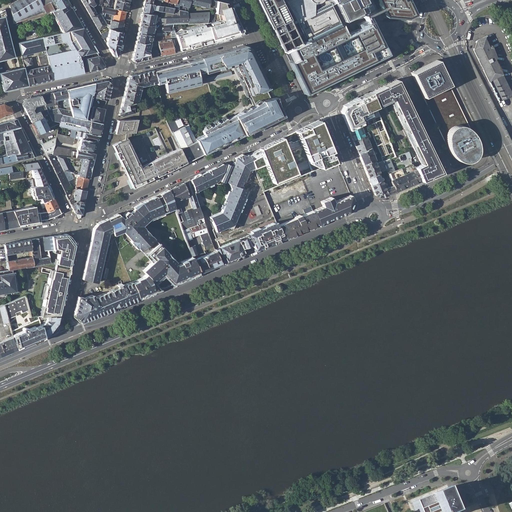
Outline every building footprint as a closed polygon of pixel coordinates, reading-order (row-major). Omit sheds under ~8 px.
[(17,0),(9,5),(11,13),(13,23),(49,11),(53,10),(49,2),(42,5),(39,0),(17,0)] [(82,0),(81,1),(90,16),(95,13),(91,6),(94,4),(92,0),(82,0)] [(92,0),(94,4),(101,5),(102,6),(104,6),(111,8),(112,8),(114,1),(112,0),(110,0),(92,0)] [(127,0),(114,0),(114,1),(112,8),(114,9),(126,11),(127,0)] [(188,0),(174,0),(174,2),(173,8),(177,9),(178,9),(186,11),(187,6),(188,4),(188,0)] [(214,22),(174,32),(175,35),(175,38),(179,50),(212,41),(238,34),(240,28),(230,6),(228,6),(227,6),(226,3),(216,0),(215,9),(215,13),(214,22)] [(213,0),(188,0),(188,4),(208,8),(215,9),(216,0),(213,0)] [(256,0),(271,28),(272,27),(284,52),(291,48),(300,44),(290,24),(289,22),(278,0),(256,0)] [(285,0),(294,18),(295,19),(296,21),(305,42),(340,25),(330,4),(329,1),(321,5),(320,1),(321,0),(285,0)] [(333,0),(334,2),(343,21),(360,13),(356,5),(358,4),(365,1),(364,0),(333,0)] [(375,0),(380,8),(381,10),(384,15),(404,17),(412,13),(406,0),(375,0)] [(143,3),(141,13),(150,14),(151,11),(153,9),(160,11),(160,17),(160,21),(160,24),(172,23),(187,23),(186,12),(186,11),(178,9),(177,9),(173,8),(161,6),(152,4),(150,4),(143,3)] [(80,25),(73,12),(70,7),(69,7),(67,4),(57,8),(53,10),(49,11),(62,32),(67,31),(81,28),(79,25),(80,25)] [(123,23),(126,11),(114,9),(112,8),(111,8),(104,6),(102,6),(94,4),(98,9),(99,11),(103,19),(112,21),(123,23)] [(375,10),(366,14),(367,16),(376,12),(381,10),(380,8),(375,10)] [(98,31),(107,25),(106,24),(103,19),(99,11),(95,13),(90,16),(98,31)] [(207,11),(186,12),(187,23),(206,22),(207,11)] [(141,13),(139,23),(152,24),(153,24),(156,24),(156,21),(153,21),(153,20),(156,20),(160,21),(160,17),(154,15),(154,14),(150,14),(141,13)] [(284,52),(286,58),(288,62),(304,94),(385,54),(381,46),(373,30),(373,28),(367,16),(366,14),(362,16),(366,24),(353,30),(347,33),(345,34),(340,25),(305,42),(300,44),(291,48),(284,52)] [(366,24),(362,16),(346,24),(353,30),(366,24)] [(121,32),(123,23),(112,21),(110,20),(109,25),(106,24),(107,25),(109,29),(121,32)] [(139,23),(135,41),(149,42),(153,41),(156,41),(170,38),(171,35),(166,35),(166,32),(156,32),(155,35),(152,35),(151,35),(153,28),(158,28),(158,24),(156,24),(153,24),(152,24),(139,23)] [(173,52),(179,50),(175,38),(175,35),(174,32),(172,23),(171,30),(171,35),(170,38),(173,52)] [(103,64),(89,40),(82,41),(81,36),(86,35),(82,28),(81,28),(67,31),(69,39),(70,41),(74,38),(79,48),(75,50),(79,57),(82,55),(91,53),(92,57),(86,58),(89,71),(102,68),(103,64)] [(116,55),(121,32),(109,29),(100,34),(103,39),(106,37),(105,43),(113,56),(116,55)] [(0,57),(5,56),(13,54),(8,31),(3,33),(0,33),(0,57)] [(62,32),(59,33),(42,37),(45,48),(46,51),(48,63),(49,64),(52,79),(83,73),(79,57),(75,50),(70,41),(69,39),(67,31),(62,32)] [(496,96),(498,100),(511,96),(511,95),(511,93),(502,73),(488,36),(477,41),(476,41),(473,49),(491,86),(494,91),(496,96)] [(42,37),(18,42),(20,53),(21,54),(45,48),(42,37)] [(160,55),(173,52),(170,38),(156,41),(153,41),(154,46),(157,45),(160,55)] [(153,41),(149,42),(135,41),(133,51),(131,59),(133,61),(149,58),(148,51),(148,47),(154,46),(153,41)] [(217,53),(200,57),(204,72),(205,73),(222,69),(230,67),(232,66),(247,97),(249,96),(254,105),(235,114),(221,121),(221,120),(218,122),(217,121),(210,126),(209,125),(201,130),(204,135),(196,139),(196,141),(198,145),(203,154),(241,135),(244,134),(282,115),(273,96),(269,88),(258,65),(253,54),(249,48),(244,45),(227,50),(217,53)] [(148,51),(149,58),(158,55),(157,49),(148,51)] [(48,63),(46,51),(42,52),(42,54),(38,55),(38,56),(39,62),(37,62),(38,65),(48,63)] [(23,65),(24,68),(32,67),(30,57),(25,58),(25,56),(21,57),(23,65)] [(155,83),(156,84),(163,82),(165,92),(200,84),(197,74),(204,72),(200,57),(197,58),(183,62),(152,70),(155,83)] [(447,147),(448,150),(450,154),(452,157),(455,160),(457,161),(460,162),(463,162),(466,162),(469,161),(472,159),(474,157),(476,154),(477,151),(477,148),(477,145),(476,143),(474,139),(473,136),(472,133),(469,128),(449,86),(436,60),(411,72),(424,99),(447,147)] [(28,85),(52,79),(49,64),(47,65),(47,66),(26,71),(26,70),(24,70),(28,85)] [(2,86),(3,91),(28,85),(24,70),(24,68),(23,65),(0,69),(0,77),(1,77),(1,79),(1,80),(1,82),(2,83),(3,86),(2,86)] [(127,77),(121,105),(132,102),(136,101),(138,101),(141,85),(142,86),(155,83),(152,70),(129,75),(127,77)] [(207,77),(208,81),(232,74),(231,71),(207,77)] [(373,90),(370,92),(376,106),(390,101),(422,164),(415,167),(416,169),(420,181),(441,172),(396,79),(373,90)] [(104,81),(93,83),(92,91),(94,91),(95,92),(94,97),(106,100),(110,84),(106,80),(104,81)] [(70,111),(71,117),(84,120),(88,106),(90,96),(92,91),(93,83),(65,89),(69,107),(70,111)] [(64,108),(69,107),(65,89),(52,92),(53,101),(56,100),(62,99),(64,108)] [(51,121),(59,122),(60,114),(56,113),(57,107),(57,108),(56,100),(53,101),(52,92),(46,94),(40,95),(48,113),(51,121)] [(343,105),(341,111),(348,130),(360,125),(367,122),(364,112),(376,106),(370,92),(343,105)] [(22,105),(30,121),(48,113),(40,95),(25,98),(22,105)] [(118,115),(121,116),(135,112),(133,105),(137,104),(136,101),(132,102),(121,105),(118,115)] [(0,117),(4,115),(12,112),(9,107),(6,105),(3,103),(0,103),(0,117)] [(89,121),(101,123),(104,109),(93,106),(89,121)] [(60,114),(71,117),(70,111),(57,108),(57,107),(56,113),(60,114)] [(36,134),(47,129),(58,123),(59,122),(51,121),(48,113),(30,121),(36,134)] [(60,114),(59,122),(58,123),(58,127),(75,130),(77,131),(98,135),(101,123),(89,121),(84,120),(71,117),(60,114)] [(165,120),(171,133),(179,148),(179,149),(184,160),(186,162),(190,160),(203,154),(198,145),(196,141),(196,139),(189,124),(184,126),(179,115),(173,117),(165,120)] [(0,131),(19,127),(15,118),(6,120),(0,122),(0,131)] [(137,119),(117,119),(114,133),(134,132),(137,119)] [(334,162),(336,161),(334,155),(332,150),(318,119),(305,125),(294,130),(281,137),(259,148),(247,154),(248,156),(263,191),(297,177),(300,176),(311,171),(319,168),(334,162)] [(374,123),(369,124),(371,130),(372,133),(373,136),(378,134),(374,123)] [(348,130),(353,141),(365,136),(364,133),(361,126),(360,125),(348,130)] [(6,153),(7,155),(15,154),(30,150),(19,127),(0,131),(0,139),(3,139),(6,153)] [(77,131),(75,130),(74,137),(74,138),(80,139),(80,138),(83,139),(93,141),(97,142),(98,135),(77,131)] [(389,142),(384,130),(379,131),(384,144),(389,142)] [(56,133),(55,137),(55,141),(72,144),(74,138),(74,137),(56,133)] [(116,142),(112,144),(132,188),(186,162),(184,160),(179,149),(179,148),(152,161),(139,135),(136,137),(128,140),(127,137),(116,142)] [(353,141),(358,153),(370,148),(370,147),(366,136),(365,136),(353,141)] [(46,155),(52,155),(54,145),(55,141),(55,137),(43,143),(41,139),(39,140),(46,155)] [(90,153),(93,141),(83,139),(80,138),(80,139),(78,150),(90,153)] [(382,143),(377,145),(378,148),(381,157),(386,155),(382,143)] [(71,149),(54,145),(52,155),(55,155),(70,157),(70,155),(71,149)] [(358,153),(362,164),(373,160),(374,159),(370,148),(358,153)] [(33,157),(30,150),(15,154),(16,161),(33,157)] [(226,199),(223,206),(222,205),(220,209),(221,209),(220,212),(210,216),(209,217),(214,229),(212,229),(212,230),(216,240),(219,247),(214,249),(215,251),(220,264),(223,263),(225,262),(238,256),(241,255),(242,255),(242,254),(243,254),(243,253),(243,252),(243,251),(243,250),(242,248),(244,247),(246,248),(249,247),(250,245),(252,244),(254,250),(282,238),(280,234),(277,226),(276,225),(275,220),(269,208),(263,191),(248,156),(247,154),(246,153),(246,155),(242,153),(234,157),(232,164),(231,163),(226,162),(195,176),(192,177),(189,179),(193,192),(196,191),(200,189),(217,181),(218,179),(219,179),(219,181),(223,183),(224,181),(229,183),(231,188),(229,191),(228,191),(225,199),(226,199)] [(6,163),(16,161),(15,154),(7,155),(2,156),(3,163),(6,163)] [(46,155),(55,173),(62,170),(55,155),(52,155),(46,155)] [(93,160),(80,158),(70,157),(55,155),(62,170),(67,171),(70,172),(72,173),(78,174),(78,176),(88,178),(93,160)] [(395,170),(390,159),(383,162),(386,169),(388,173),(389,176),(390,179),(390,180),(392,185),(395,191),(420,181),(416,169),(415,167),(415,166),(412,165),(411,163),(395,170)] [(362,164),(367,177),(378,173),(379,172),(378,170),(380,169),(381,171),(386,169),(383,162),(382,160),(377,162),(375,163),(373,160),(362,164)] [(24,171),(31,169),(38,168),(36,161),(23,163),(24,171)] [(35,186),(39,185),(46,184),(38,168),(31,169),(33,177),(34,177),(34,178),(28,180),(29,187),(35,186)] [(55,173),(61,185),(68,182),(69,183),(70,183),(69,180),(73,178),(72,175),(69,176),(69,175),(67,171),(62,170),(55,173)] [(22,171),(12,172),(8,173),(10,179),(23,177),(22,171)] [(378,173),(367,177),(370,184),(376,182),(381,180),(379,176),(378,173)] [(86,191),(88,178),(78,176),(77,176),(77,177),(75,187),(86,191)] [(189,179),(182,183),(184,189),(187,195),(187,197),(190,208),(198,205),(193,192),(189,179)] [(380,197),(395,191),(392,185),(391,186),(386,188),(382,179),(376,182),(370,184),(375,195),(380,197)] [(61,185),(65,195),(70,193),(70,192),(71,188),(69,183),(68,182),(61,185)] [(182,183),(168,189),(172,202),(173,203),(174,206),(175,211),(176,213),(179,212),(182,221),(179,222),(182,230),(185,240),(191,238),(191,237),(200,234),(207,232),(204,222),(202,217),(198,205),(190,208),(184,189),(182,183)] [(35,186),(29,187),(31,195),(32,195),(32,198),(39,197),(41,202),(42,201),(52,196),(49,190),(47,191),(46,184),(39,185),(35,186)] [(85,197),(86,191),(75,187),(73,194),(73,199),(83,202),(85,197)] [(131,211),(129,212),(128,211),(127,211),(123,215),(125,216),(122,219),(119,215),(118,213),(107,218),(108,220),(112,231),(114,236),(121,232),(123,231),(131,240),(130,241),(136,248),(137,247),(140,251),(154,239),(141,225),(144,223),(146,222),(163,214),(162,212),(165,210),(174,206),(172,202),(168,189),(159,194),(155,195),(140,202),(131,207),(133,209),(131,211)] [(330,197),(320,201),(322,206),(311,210),(317,224),(326,220),(331,218),(347,211),(352,200),(350,194),(341,198),(332,202),(330,197)] [(0,229),(18,226),(17,224),(12,210),(10,207),(9,196),(0,198),(0,229)] [(42,201),(45,206),(45,207),(47,211),(57,206),(52,196),(42,201)] [(81,214),(83,202),(73,199),(72,197),(68,199),(74,213),(81,214)] [(33,206),(12,210),(17,224),(25,223),(25,225),(40,223),(39,220),(47,219),(47,221),(49,221),(55,218),(54,216),(56,215),(60,213),(57,206),(47,211),(38,213),(38,212),(34,212),(33,206)] [(292,218),(276,225),(277,226),(280,234),(282,238),(317,224),(311,210),(304,214),(299,215),(294,217),(294,218),(292,218)] [(291,214),(275,220),(276,225),(292,218),(291,214)] [(93,228),(81,279),(97,283),(100,282),(103,280),(103,277),(106,267),(107,260),(112,239),(115,238),(114,236),(112,231),(108,220),(107,218),(97,223),(93,228)] [(121,232),(114,236),(115,238),(116,244),(118,249),(122,248),(128,244),(123,239),(121,232)] [(213,247),(207,232),(200,234),(206,250),(210,248),(213,247)] [(70,237),(66,233),(55,235),(50,236),(52,250),(51,252),(58,253),(55,263),(53,270),(50,270),(49,274),(47,283),(45,283),(42,299),(44,299),(40,316),(47,316),(58,316),(74,243),(70,237)] [(44,250),(48,250),(52,250),(50,236),(42,237),(42,239),(44,250)] [(36,238),(29,240),(30,250),(31,257),(32,260),(33,265),(50,263),(49,257),(39,258),(36,238)] [(29,240),(4,244),(5,254),(30,250),(29,240)] [(160,246),(158,244),(146,254),(145,255),(151,262),(141,270),(145,275),(143,278),(140,279),(131,282),(137,296),(137,298),(158,290),(153,283),(162,275),(171,284),(198,273),(198,271),(193,259),(192,257),(179,262),(177,263),(176,264),(160,246)] [(194,245),(188,247),(191,256),(198,253),(199,253),(196,244),(194,245)] [(198,273),(220,264),(215,251),(211,252),(206,254),(193,259),(198,271),(198,273)] [(32,260),(31,257),(7,261),(8,269),(12,269),(33,265),(32,260)] [(12,270),(12,269),(8,269),(0,270),(0,295),(5,295),(5,292),(9,292),(10,294),(16,293),(17,291),(14,272),(12,272),(12,270)] [(81,321),(137,298),(137,296),(131,282),(121,286),(120,284),(117,286),(118,288),(93,298),(91,295),(85,298),(78,296),(73,315),(81,321)] [(21,347),(44,337),(43,335),(40,325),(39,320),(39,319),(38,316),(30,316),(29,310),(25,295),(4,305),(7,319),(8,322),(11,331),(12,335),(12,336),(15,347),(16,349),(21,347)] [(7,319),(4,305),(0,306),(0,308),(4,324),(8,322),(7,319)] [(57,322),(58,316),(47,316),(47,319),(43,323),(40,325),(43,335),(44,337),(46,336),(57,322)] [(6,353),(16,349),(15,347),(12,336),(3,340),(1,341),(0,341),(0,355),(3,354),(4,354),(6,353)] [(445,488),(411,502),(414,511),(454,511),(455,511),(445,488)]
